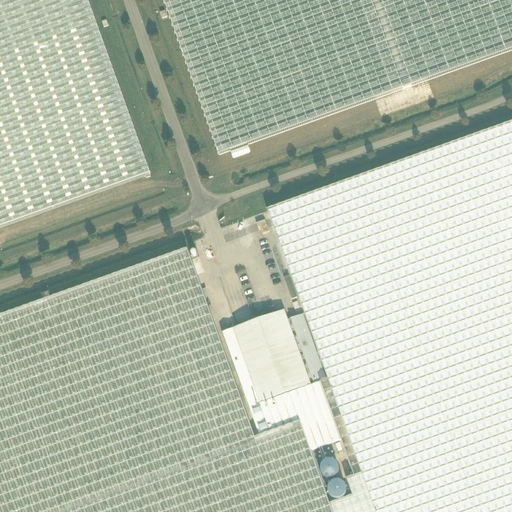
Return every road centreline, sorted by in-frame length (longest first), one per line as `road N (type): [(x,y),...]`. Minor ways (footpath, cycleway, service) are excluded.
road 1 (unclassified): [(202,205),(511,95)]
road 2 (unclassified): [(0,285),(187,218),(202,205)]
road 3 (unclassified): [(202,205),(129,0)]
